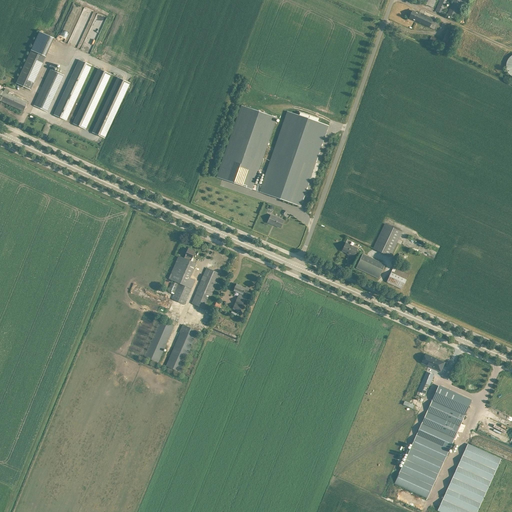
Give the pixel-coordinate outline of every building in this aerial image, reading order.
[(439,0),(436,11),(443,13),(448,0),(439,0)] [(453,0),(447,15),(455,18),(462,0),(453,0)] [(419,13),(417,13),(413,11),(409,19),(430,28),(434,30),(438,22),(433,20),(433,18),(419,12),(419,13)] [(440,47),(440,48),(448,51),(456,29),(448,26),(443,41),(431,36),(429,42),(440,47)] [(31,50),(46,57),(54,39),(40,32),(31,50)] [(16,83),(31,90),(46,57),(31,50),(16,83)] [(92,66),(79,60),(54,115),(66,121),(92,66)] [(34,106),(47,112),(64,75),(51,69),(34,106)] [(73,124),(83,129),(85,130),(111,75),(98,69),(73,124)] [(92,133),(105,139),(130,84),(118,78),(92,133)] [(0,90),(0,100),(23,112),(26,107),(27,103),(9,94),(10,91),(5,89),(3,92),(0,90)] [(300,111),(298,115),(287,111),(262,186),(254,183),(277,118),(241,106),(217,177),(301,206),(328,126),(318,122),(319,118),(300,111)] [(271,215),(270,218),(268,223),(280,228),(284,221),(271,215)] [(373,249),(390,257),(402,232),(385,224),(373,249)] [(357,249),(350,245),(346,243),(342,251),(350,255),(349,255),(353,257),(357,249)] [(169,279),(172,281),(167,292),(174,295),(172,299),(184,305),(195,280),(190,278),(196,264),(191,261),(195,252),(188,249),(184,258),(179,256),(169,279)] [(399,254),(396,262),(404,265),(407,258),(399,254)] [(360,260),(358,264),(356,268),(377,278),(383,265),(368,258),(362,255),(360,260)] [(205,309),(218,279),(220,274),(207,268),(191,303),(205,309)] [(391,271),(388,278),(386,282),(402,290),(407,279),(391,271)] [(241,300),(243,295),(244,292),(247,293),(249,288),(246,287),(246,288),(236,284),(233,291),(239,293),(233,308),(240,311),(244,301),(241,300)] [(144,357),(158,363),(174,326),(160,320),(144,357)] [(183,324),(179,332),(180,333),(166,366),(180,372),(198,331),(183,324)] [(425,354),(421,363),(440,372),(445,362),(425,354)] [(426,371),(416,395),(424,398),(428,388),(434,375),(426,371)] [(438,387),(394,483),(427,498),(471,402),(438,387)] [(434,511),(437,511),(474,511),(499,461),(466,445),(434,511)]
